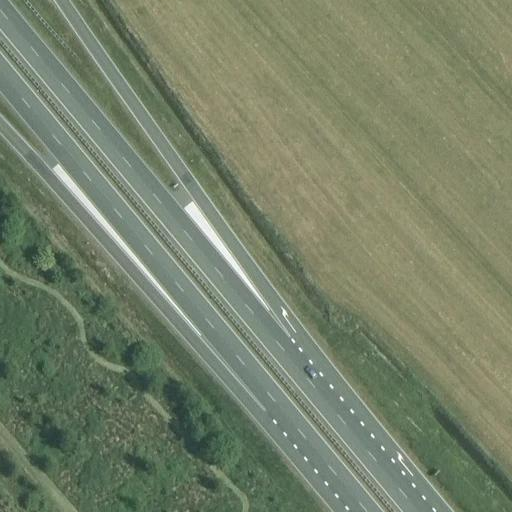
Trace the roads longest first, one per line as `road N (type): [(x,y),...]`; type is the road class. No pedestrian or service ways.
road 1 (trunk): [(330,407),(0,10)]
road 2 (trunk): [(0,74),(321,461)]
road 3 (trunk): [(330,407),(295,331),(60,0)]
road 4 (trunk): [(0,126),(264,420),(321,461)]
road 5 (trunk): [(418,511),(330,407)]
